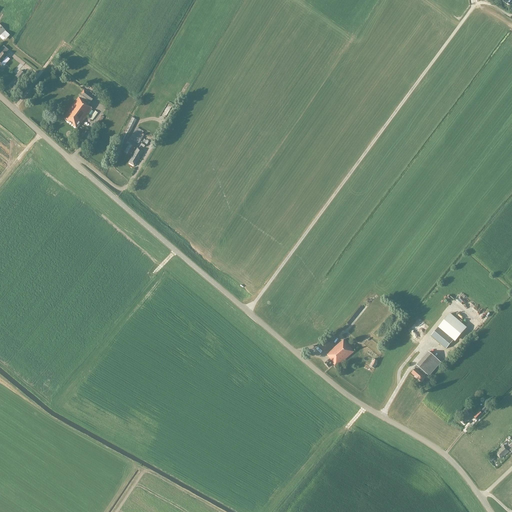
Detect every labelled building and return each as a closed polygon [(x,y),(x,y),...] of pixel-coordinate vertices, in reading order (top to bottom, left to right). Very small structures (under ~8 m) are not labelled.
[(0,50),(0,52),(1,53),(0,54),(0,63),(1,64),(7,56),(4,55),(8,50),(3,46),(0,50)] [(20,71),(15,77),(20,81),(25,75),(20,71)] [(63,119),(76,129),(80,123),(81,124),(92,109),(88,106),(88,105),(93,98),(84,91),(63,119)] [(143,104),(142,104),(136,116),(143,120),(150,106),(144,103),(143,104)] [(89,119),(92,121),(97,114),(95,112),(89,119)] [(132,118),(115,152),(120,154),(136,120),(132,118)] [(143,137),(141,136),(144,132),(137,128),(135,132),(134,132),(129,139),(138,145),(143,137)] [(144,148),(145,145),(146,145),(149,142),(147,140),(146,141),(144,140),(142,143),(140,146),(144,148)] [(124,153),(130,156),(135,149),(129,145),(124,153)] [(131,158),(128,163),(134,167),(137,162),(138,162),(144,152),(137,148),(131,158)] [(450,314),(438,328),(453,341),(465,327),(450,314)] [(438,329),(431,336),(446,349),(453,342),(438,329)] [(330,359),(324,364),(328,368),(332,364),(336,368),(354,352),(344,340),(327,355),(330,359)] [(414,369),(415,369),(411,374),(415,377),(415,379),(417,380),(418,380),(422,383),(426,378),(424,377),(426,374),(429,377),(441,363),(428,352),(414,369)] [(370,366),(370,367),(374,369),(378,362),(373,359),(370,366)] [(473,416),(467,410),(462,415),(463,416),(459,420),(463,425),(467,420),(468,421),(473,416)] [(474,417),(478,420),(483,415),(479,411),(474,417)] [(499,452),(496,455),(500,459),(503,456),(504,457),(509,452),(503,446),(499,451),(499,452)]
